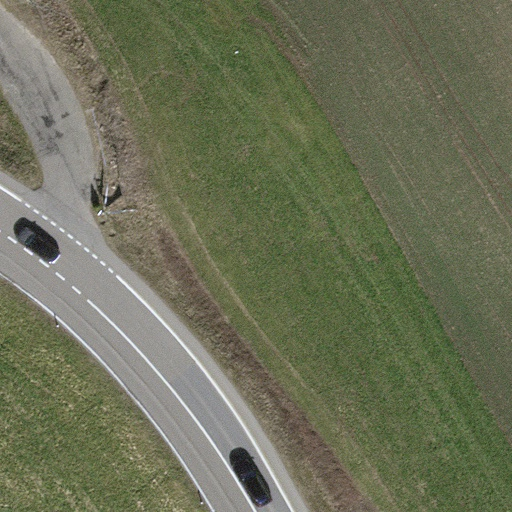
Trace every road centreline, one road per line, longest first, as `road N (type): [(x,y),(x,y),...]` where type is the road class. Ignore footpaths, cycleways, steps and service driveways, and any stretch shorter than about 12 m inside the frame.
road 1 (secondary): [(251,511),(181,403),(117,330),(0,237)]
road 2 (track): [(0,50),(21,83),(66,215),(38,263)]
